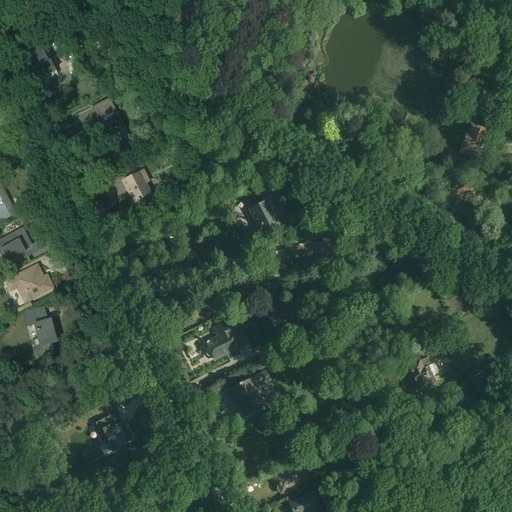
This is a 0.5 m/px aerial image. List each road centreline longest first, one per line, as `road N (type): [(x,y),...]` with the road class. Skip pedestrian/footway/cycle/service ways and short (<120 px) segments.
road 1 (residential): [(511,289),(1,0)]
road 2 (residential): [(223,511),(1,73)]
